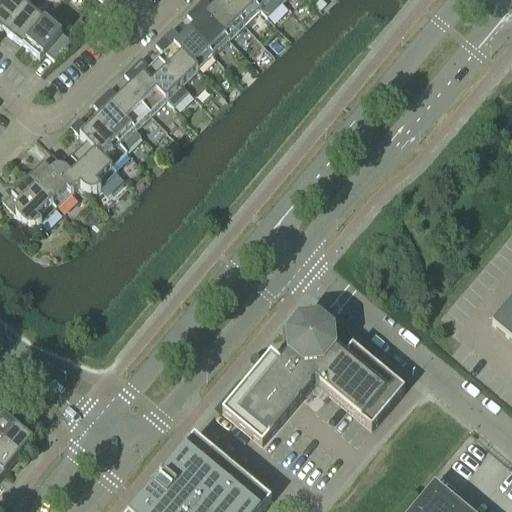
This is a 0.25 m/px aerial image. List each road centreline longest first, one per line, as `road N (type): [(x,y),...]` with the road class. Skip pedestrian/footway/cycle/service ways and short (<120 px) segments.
road 1 (tertiary): [(303,266),(511,10)]
road 2 (tertiary): [(463,0),(265,234)]
road 3 (residential): [(511,440),(303,266)]
road 4 (tertiary): [(135,460),(303,266)]
road 5 (tertiary): [(265,234),(102,432)]
road 6 (residential): [(39,119),(66,114),(177,0)]
road 7 (residential): [(102,432),(0,345)]
